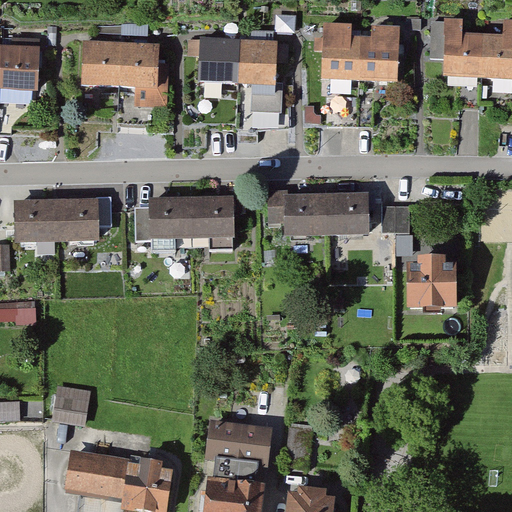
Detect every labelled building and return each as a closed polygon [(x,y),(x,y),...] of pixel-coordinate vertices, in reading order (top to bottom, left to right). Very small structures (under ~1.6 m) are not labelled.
[(511,24),(443,20),(439,88),(511,92),(511,24)] [(401,35),(321,32),(319,87),(398,90),(401,35)] [(280,45),(198,40),(196,83),(277,88),(280,45)] [(175,52),(83,43),(79,89),(171,98),(175,52)] [(41,49),(0,46),(0,88),(38,91),(41,49)] [(370,196),(271,196),(271,242),(370,242),(370,196)] [(101,202),(10,203),(10,251),(101,249),(101,202)] [(236,203),(142,202),(142,252),(236,252),(236,203)] [(411,211),(384,211),(384,237),(412,237),(411,211)] [(458,265),(408,265),(408,319),(458,319),(458,265)] [(0,308),(0,323),(38,324),(38,309),(0,308)] [(93,397),(54,387),(46,421),(85,430),(93,397)] [(0,422),(24,422),(23,402),(0,402),(0,422)] [(273,431),(206,421),(199,467),(265,477),(273,431)] [(67,447),(58,496),(142,511),(161,511),(171,467),(67,447)] [(197,479),(193,511),(254,511),(258,486),(197,479)] [(331,511),(334,492),(285,488),(282,511),(331,511)]
